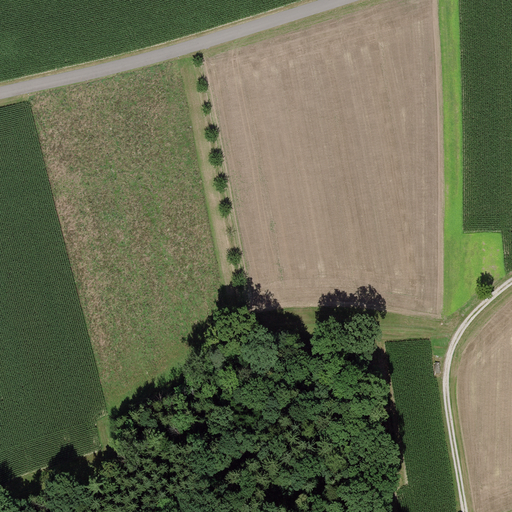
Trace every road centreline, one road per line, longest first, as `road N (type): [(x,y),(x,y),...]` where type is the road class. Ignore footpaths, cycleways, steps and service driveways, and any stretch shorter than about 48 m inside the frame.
road 1 (unclassified): [(340,0),(0,93)]
road 2 (track): [(464,511),(444,365),(489,300),(511,282)]
